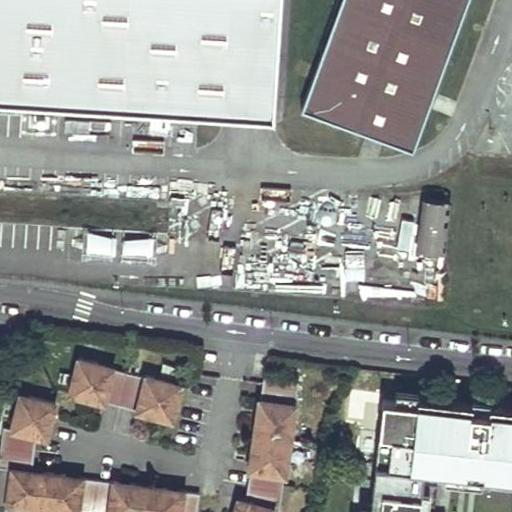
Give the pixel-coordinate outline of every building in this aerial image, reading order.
[(279,0),(0,0),(0,100),(272,117),(279,0)] [(340,0),(301,108),(412,149),(467,0),(340,0)] [(423,191),(420,241),(448,243),(451,192),(423,191)] [(344,282),(433,284),(434,244),(418,244),(418,218),(408,218),(407,238),(373,237),(373,243),(344,242),(344,282)] [(115,256),(117,232),(89,230),(87,254),(115,256)] [(154,257),(153,234),(123,234),(123,258),(154,257)] [(282,283),(324,287),(329,242),(287,238),(282,283)] [(115,365),(78,355),(69,393),(106,403),(106,401),(115,367),(115,365)] [(138,409),(146,375),(115,367),(106,401),(138,409)] [(187,381),(147,371),(146,375),(138,409),(138,411),(177,421),(187,381)] [(298,380),(264,374),(260,398),(295,403),(298,380)] [(418,511),(422,480),(423,465),(511,474),(511,410),(383,396),(379,429),(374,474),(370,511),(359,511),(351,511),(350,511),(418,511)] [(52,402),(15,397),(10,432),(36,436),(47,438),(52,402)] [(260,398),(259,398),(254,432),(290,437),(296,404),(295,403),(260,398)] [(36,436),(10,432),(2,431),(0,449),(0,466),(11,468),(32,471),(36,436)] [(290,437),(254,432),(248,470),(249,470),(249,474),(282,479),(283,475),(284,475),(290,437)] [(47,473),(32,471),(11,468),(6,505),(42,510),(47,473)] [(83,477),(47,473),(42,510),(62,511),(78,511),(83,478),(83,477)] [(282,479),(249,474),(245,500),(274,508),(278,508),(282,479)] [(108,511),(113,481),(83,478),(78,511),(108,511)] [(145,511),(148,485),(113,480),(113,481),(108,511),(145,511)] [(181,511),(184,491),(184,489),(148,485),(145,511),(181,511)] [(181,511),(195,511),(198,492),(184,491),(181,511)] [(245,500),(238,498),(233,511),(272,511),(274,508),(245,500)]
